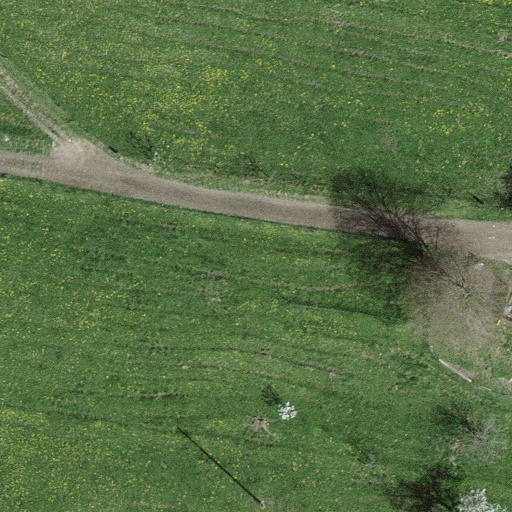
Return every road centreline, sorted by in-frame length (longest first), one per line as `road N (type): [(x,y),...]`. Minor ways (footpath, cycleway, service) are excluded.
road 1 (track): [(0,162),(409,218)]
road 2 (track): [(118,178),(0,73)]
